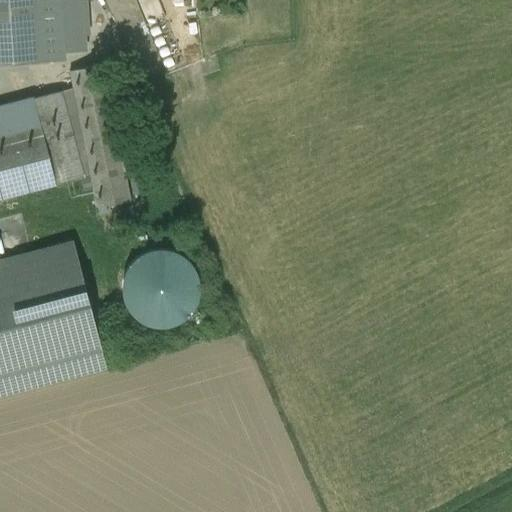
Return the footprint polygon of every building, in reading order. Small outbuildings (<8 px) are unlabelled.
[(34,0),(0,0),(0,61),(38,59),(34,0)] [(56,0),(34,0),(38,59),(60,57),(60,44),(56,0)] [(76,0),(56,0),(60,44),(80,43),(76,0)] [(108,0),(130,71),(176,57),(158,0),(108,0)] [(103,65),(70,71),(73,89),(90,176),(93,188),(97,208),(130,201),(103,65)] [(73,89),(33,99),(56,185),(82,178),(90,176),(73,89)] [(33,99),(0,107),(0,199),(56,185),(33,99)] [(90,176),(82,178),(85,190),(93,188),(90,176)] [(71,243),(0,261),(0,393),(104,367),(71,243)] [(126,305),(135,317),(147,324),(161,326),(174,324),(186,317),(195,306),(199,291),(197,274),(189,261),(175,251),(159,249),(144,252),(131,262),(124,275),(122,290),(126,305)]
